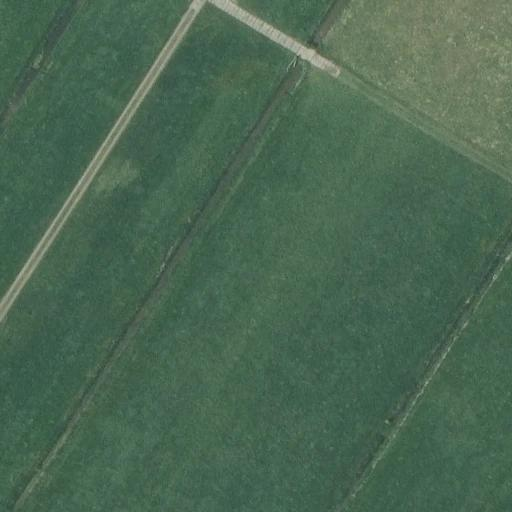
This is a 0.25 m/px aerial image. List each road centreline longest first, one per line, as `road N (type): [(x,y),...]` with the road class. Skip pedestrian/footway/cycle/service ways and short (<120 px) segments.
road 1 (track): [(199,0),(0,313)]
road 2 (track): [(220,0),(511,178)]
